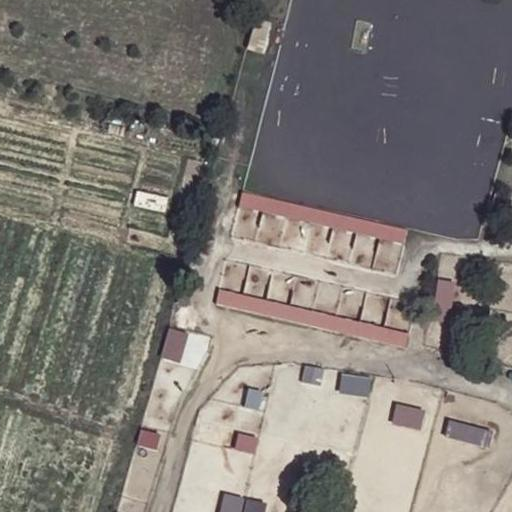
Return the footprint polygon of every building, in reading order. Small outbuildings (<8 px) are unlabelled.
[(402,241),(405,226),(242,196),(239,211),(402,241)] [(449,318),(457,284),(439,280),(431,314),(449,318)] [(410,335),(220,290),(216,307),(406,352),(410,335)] [(489,447),(492,430),(464,425),(460,442),(489,447)] [(243,511),(246,500),(228,495),(223,511),(243,511)]
